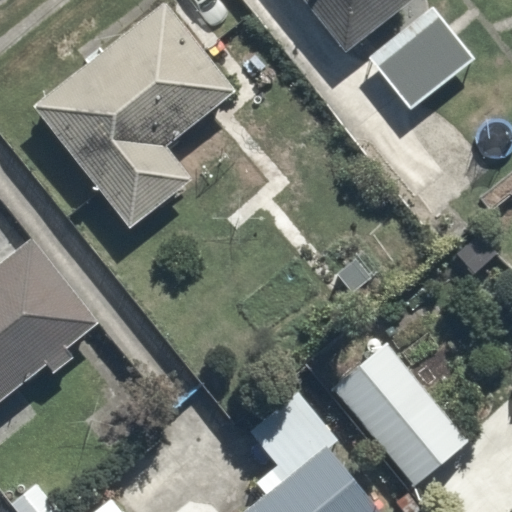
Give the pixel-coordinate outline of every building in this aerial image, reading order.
[(102,0),(0,81),(0,152),(62,230),(137,170),(112,138),(178,86),(108,0),(102,0)] [(242,0),(282,58),(361,4),(358,0),(242,0)] [(433,4),(366,62),(401,101),(467,44),(433,4)] [(0,345),(29,322),(0,285),(0,345)] [(372,313),(307,362),(404,489),(469,440),(372,313)] [(193,511),(322,511),(330,506),(279,443),(193,511)] [(129,511),(109,485),(73,511),(129,511)]
